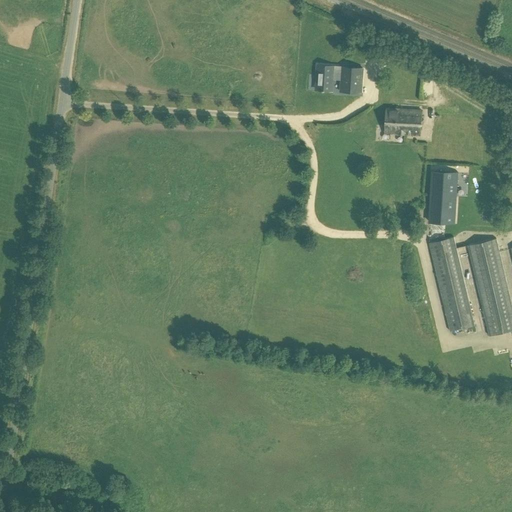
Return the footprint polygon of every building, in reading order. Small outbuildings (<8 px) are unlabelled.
[(338,80),(339,67),(317,65),(317,76),(319,76),(318,90),(317,90),(317,91),(333,92),(333,80),(338,80)] [(339,67),(338,80),(341,80),(341,92),(359,93),(359,101),(365,102),(366,87),(362,86),(362,68),(339,67)] [(421,136),(422,111),(387,109),(386,134),(421,136)] [(458,172),(431,171),(428,223),(455,224),(458,172)] [(450,332),(475,326),(454,237),(429,243),(450,332)] [(489,336),(511,330),(511,305),(496,239),(468,245),(489,336)]
